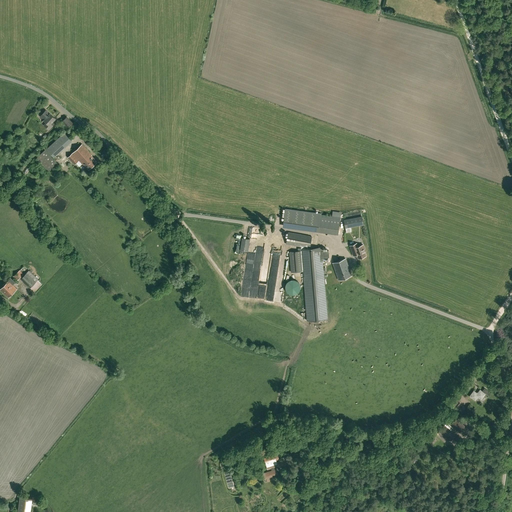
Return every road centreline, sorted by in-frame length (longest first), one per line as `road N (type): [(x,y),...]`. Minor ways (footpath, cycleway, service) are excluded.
road 1 (unclassified): [(265,231),(179,218),(44,93),(0,76)]
road 2 (unclassified): [(511,155),(455,0)]
road 3 (unclassified): [(490,330),(362,283)]
